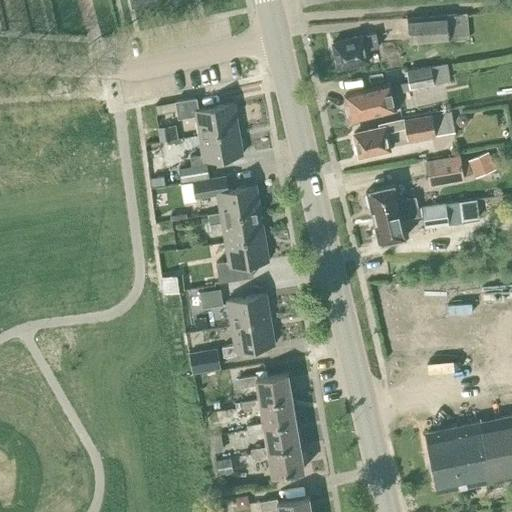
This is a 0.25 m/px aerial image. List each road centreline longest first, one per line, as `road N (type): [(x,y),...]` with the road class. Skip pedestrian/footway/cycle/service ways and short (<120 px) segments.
road 1 (tertiary): [(388,511),(277,40)]
road 2 (residential): [(0,63),(134,67),(277,40)]
